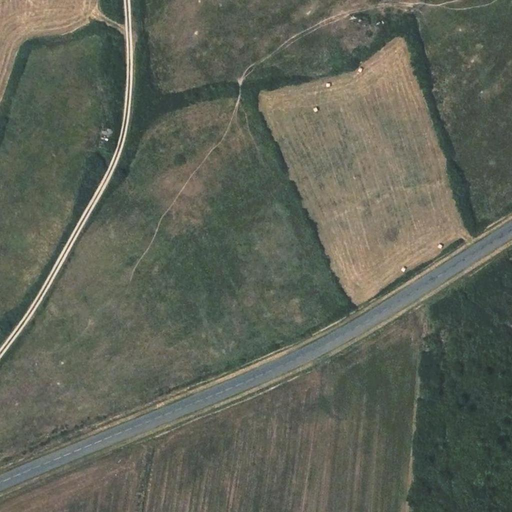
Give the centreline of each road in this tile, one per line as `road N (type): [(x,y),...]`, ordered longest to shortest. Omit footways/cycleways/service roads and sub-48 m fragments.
road 1 (secondary): [(511,231),(323,346),(0,486)]
road 2 (track): [(0,354),(117,158),(129,87),(127,0)]
